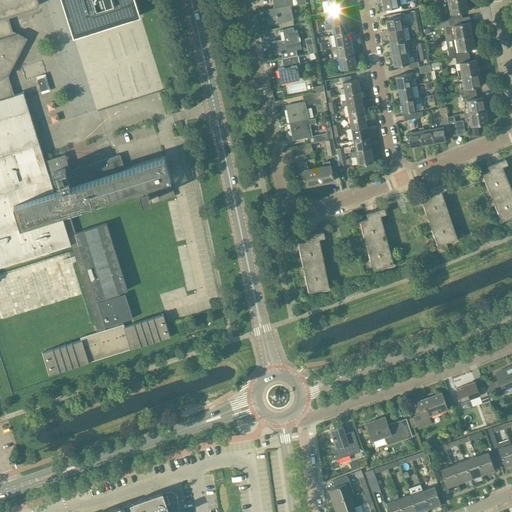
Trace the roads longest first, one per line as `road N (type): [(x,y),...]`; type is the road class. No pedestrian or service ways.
road 1 (residential): [(399,181),(311,213),(288,206),(244,0)]
road 2 (secondary): [(0,501),(261,407)]
road 3 (secondary): [(258,396),(0,488)]
road 4 (secondary): [(511,307),(296,383)]
road 5 (secondary): [(301,396),(511,315)]
road 6 (residential): [(40,511),(89,505),(249,454)]
road 7 (tertiary): [(257,313),(213,108)]
road 8 (residential): [(399,181),(364,0)]
road 9 (residential): [(350,402),(511,343)]
road 10 (residential): [(511,136),(399,181)]
